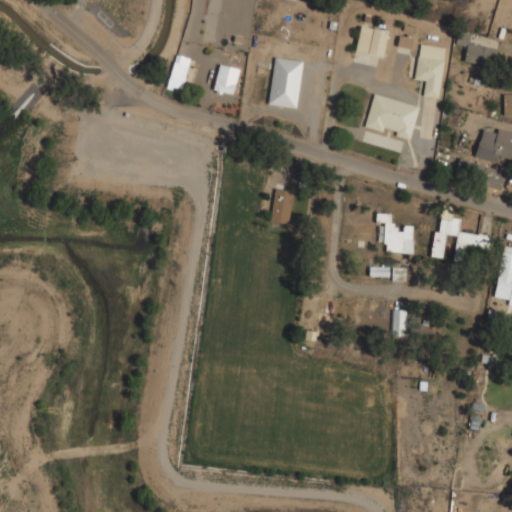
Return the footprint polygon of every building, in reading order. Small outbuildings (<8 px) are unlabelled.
[(386,31),(359,25),(354,50),(381,56),(386,31)] [(454,43),(466,46),(468,35),(457,32),(454,43)] [(396,46),(411,49),(412,39),(398,36),(396,46)] [(463,60),(492,67),(496,49),(466,43),(463,60)] [(414,79),(424,80),(422,96),(438,97),(444,47),(418,44),(414,79)] [(186,82),(183,81),(190,59),(176,55),(166,86),(184,91),(186,82)] [(302,61),(273,57),(267,103),(295,107),(302,61)] [(232,94),(238,69),(218,64),(212,90),(232,94)] [(363,127),(381,131),(382,127),(396,131),(394,135),(409,139),(418,106),(372,94),(363,127)] [(511,132),(497,128),(496,133),(482,128),(473,156),(495,163),(498,155),(511,159),(511,132)] [(501,188),(504,168),(458,161),(457,168),(472,171),(471,183),(501,188)] [(286,224),(292,191),(274,188),(268,220),(286,224)] [(318,213),(318,199),(307,199),(307,213),(318,213)] [(410,226),(390,225),(390,213),(375,213),(375,221),(383,221),(383,250),(410,250),(410,226)] [(430,255),(441,257),(444,234),(455,235),(453,252),(482,256),(484,235),(455,231),(457,218),(435,215),(430,255)] [(511,303),(511,252),(498,250),(490,301),(511,303)] [(317,339),(319,298),(299,297),(298,329),(304,330),(304,338),(317,339)] [(390,309),(390,335),(404,335),(404,309),(390,309)]
